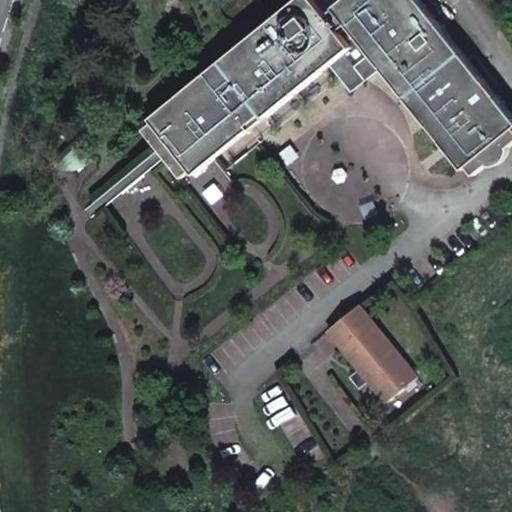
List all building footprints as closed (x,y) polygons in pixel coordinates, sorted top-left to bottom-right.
[(316,0),(296,0),(149,117),(153,121),(143,129),(181,177),(191,170),(194,174),(331,65),(353,48),(351,44),(358,38),(371,55),(463,171),(467,168),(480,157),(481,160),(503,142),(501,140),(511,132),(511,118),(419,0),(341,0),(334,6),(335,7),(328,14),(316,0)] [(353,48),(331,65),(342,78),(371,55),(358,38),(351,44),(353,48)] [(474,177),(511,146),(511,132),(501,140),(503,142),(481,160),(480,157),(467,168),(474,177)] [(328,331),(360,370),(370,382),(387,403),(418,378),(360,306),(328,331)] [(370,382),(360,370),(350,378),(360,390),(370,382)]
